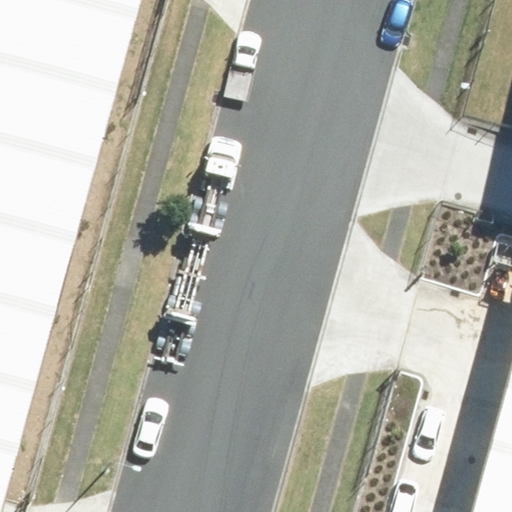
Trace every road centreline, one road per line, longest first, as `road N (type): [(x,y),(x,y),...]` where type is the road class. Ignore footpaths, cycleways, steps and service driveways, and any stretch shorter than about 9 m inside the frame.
road 1 (unclassified): [(329,0),(189,511)]
road 2 (unknown): [(511,188),(313,56)]
